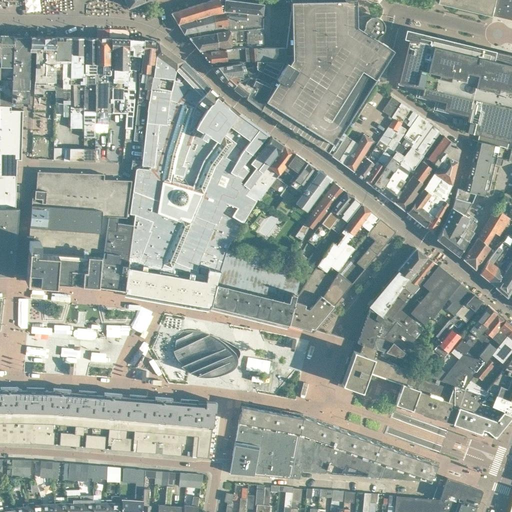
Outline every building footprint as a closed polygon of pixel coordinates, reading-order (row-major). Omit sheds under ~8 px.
[(206,15),(221,12),(218,0),(211,0),(172,13),(171,13),(178,23),(206,15)] [(262,15),(264,4),(233,0),(224,0),(221,0),(218,0),(221,12),(223,12),(229,12),(260,15),(262,15)] [(385,26),(385,25),(384,25),(384,24),(384,22),(383,21),(382,20),(381,19),(380,19),(379,18),(378,17),(376,17),(375,17),(374,17),(373,17),(372,17),(370,18),(369,19),(357,19),(356,0),(284,0),(285,0),(286,1),(287,2),(288,2),(289,3),(291,3),(291,11),(290,11),(287,36),(285,47),(284,59),(283,59),(271,86),(261,109),(260,109),(332,155),(344,135),(376,85),(372,83),(376,77),(381,68),(387,71),(389,59),(388,58),(393,50),(392,49),(384,44),(376,39),(378,36),(380,35),(381,34),(382,33),(383,33),(383,32),(384,30),(384,29),(385,27),(385,26)] [(511,0),(440,0),(440,3),(493,16),(495,8),(506,10),(511,11),(511,0)] [(511,11),(495,8),(493,16),(511,20),(511,11)] [(232,30),(241,30),(245,29),(263,26),(263,15),(262,15),(260,15),(229,12),(223,12),(221,12),(206,15),(178,23),(184,33),(189,32),(190,37),(232,30)] [(241,30),(232,30),(190,37),(199,49),(230,47),(231,49),(247,47),(247,48),(263,47),(263,26),(245,29),(241,30)] [(408,39),(398,82),(418,87),(423,88),(425,83),(472,94),(463,130),(467,131),(479,134),(509,142),(511,142),(511,137),(511,54),(490,50),(489,52),(419,35),(417,41),(408,39)] [(0,79),(12,80),(14,36),(0,36),(0,54),(0,79)] [(29,103),(31,36),(14,36),(12,80),(11,97),(11,102),(29,103)] [(55,37),(36,36),(34,93),(44,93),(44,89),(55,89),(55,37)] [(70,76),(71,37),(55,37),(55,89),(55,104),(70,104),(71,83),(70,83),(69,77),(70,76)] [(83,76),(83,37),(71,37),(70,76),(69,77),(70,83),(71,83),(70,104),(70,128),(83,128),(84,76),(83,76)] [(96,84),(97,37),(85,37),(84,76),(83,128),(84,137),(95,137),(95,112),(96,84)] [(108,78),(109,38),(97,37),(96,84),(95,112),(107,112),(108,78)] [(127,71),(129,39),(111,38),(110,78),(108,78),(107,112),(114,112),(114,99),(123,99),(123,102),(127,103),(126,116),(132,116),(134,90),(127,89),(127,79),(127,71)] [(138,72),(141,40),(129,39),(127,71),(127,79),(134,79),(134,72),(138,72)] [(136,116),(133,140),(144,141),(147,111),(152,77),(157,41),(144,40),(139,90),(136,116)] [(157,41),(152,77),(173,80),(175,70),(184,61),(157,41)] [(284,59),(285,47),(263,47),(247,48),(247,47),(231,49),(201,51),(211,65),(240,61),(240,62),(245,61),(251,60),(255,60),(257,60),(264,60),(283,59),(284,59)] [(261,109),(271,86),(283,59),(264,60),(257,60),(255,60),(256,73),(256,75),(255,78),(247,98),(261,109)] [(184,61),(175,70),(195,89),(191,102),(195,104),(201,95),(210,86),(209,86),(204,81),(194,70),(185,61),(184,60),(184,61)] [(240,63),(212,66),(222,79),(231,76),(245,73),(245,69),(251,68),(251,60),(245,61),(240,62),(240,63)] [(231,76),(222,79),(233,88),(239,81),(239,80),(244,78),(247,77),(251,75),(251,68),(245,69),(245,73),(231,76)] [(384,82),(387,71),(381,68),(376,77),(384,82)] [(133,224),(128,261),(146,264),(162,267),(172,243),(181,222),(182,218),(179,217),(170,213),(167,212),(159,209),(160,204),(160,198),(161,191),(162,183),(165,172),(169,152),(171,141),(172,141),(181,113),(185,100),(191,102),(195,89),(175,70),(173,80),(152,77),(148,102),(147,111),(144,141),(144,145),(142,161),(141,165),(135,169),(135,172),(135,175),(134,181),(133,185),(130,214),(132,214),(135,214),(133,224)] [(247,98),(255,78),(256,75),(256,73),(251,75),(247,77),(244,78),(239,80),(239,81),(233,88),(247,98)] [(192,116),(190,127),(195,129),(195,128),(201,117),(218,95),(210,86),(201,95),(195,104),(190,115),(192,116)] [(194,92),(189,87),(181,113),(175,132),(175,133),(172,138),(171,138),(170,140),(172,141),(171,141),(171,143),(169,142),(168,145),(170,146),(169,152),(166,158),(165,158),(165,160),(166,161),(166,162),(165,163),(164,163),(164,166),(165,166),(165,172),(163,178),(161,177),(161,180),(162,180),(162,181),(161,183),(160,183),(160,185),(161,186),(161,191),(159,194),(155,195),(155,197),(159,199),(159,201),(159,209),(167,212),(167,213),(169,214),(170,213),(179,217),(181,222),(175,236),(174,237),(173,239),(172,242),(172,243),(170,249),(169,249),(167,252),(160,251),(159,254),(166,256),(165,258),(165,260),(161,258),(161,261),(163,263),(162,267),(160,272),(159,275),(156,293),(154,294),(160,295),(171,297),(171,296),(169,295),(165,289),(165,286),(166,278),(168,273),(170,268),(172,264),(173,263),(175,261),(175,259),(175,257),(177,251),(180,245),(181,245),(182,242),(183,240),(183,239),(185,232),(187,227),(189,227),(190,225),(191,222),(190,220),(192,215),(194,210),(196,210),(197,207),(198,205),(197,204),(199,199),(200,196),(202,196),(203,193),(204,191),(203,190),(205,185),(213,165),(223,151),(236,135),(229,129),(218,145),(206,160),(185,212),(175,208),(166,204),(166,202),(168,197),(169,194),(167,194),(168,191),(169,192),(170,189),(168,189),(169,183),(171,177),(172,177),(173,175),(171,174),(172,173),(172,172),(173,172),(174,170),(172,169),(175,157),(176,158),(177,155),(175,155),(176,153),(176,152),(178,153),(178,150),(177,150),(178,143),(184,124),(187,119),(187,120),(188,117),(187,116),(188,115),(188,114),(191,115),(191,112),(189,110),(191,102),(194,92)] [(201,117),(195,128),(204,133),(201,138),(205,141),(209,136),(218,141),(220,136),(229,124),(238,112),(219,94),(218,95),(201,117)] [(391,96),(382,111),(388,116),(387,118),(392,121),(393,119),(391,117),(400,103),(391,96)] [(11,102),(11,97),(0,97),(0,105),(11,105),(11,102)] [(172,169),(169,184),(193,192),(206,160),(220,142),(218,141),(209,136),(205,141),(201,138),(204,133),(195,128),(195,129),(190,127),(192,116),(190,115),(195,104),(191,102),(189,110),(184,124),(175,155),(172,169)] [(401,124),(410,109),(400,103),(391,117),(393,119),(401,124)] [(0,169),(16,170),(17,160),(21,160),(21,150),(22,140),(22,130),(22,120),(22,110),(10,110),(11,106),(0,105),(0,169)] [(410,127),(418,115),(412,111),(407,119),(410,121),(407,125),(410,127)] [(238,112),(229,124),(250,140),(259,128),(238,112)] [(409,149),(428,122),(418,115),(410,127),(403,138),(405,138),(401,143),(409,149)] [(41,117),(41,129),(51,129),(51,117),(41,117)] [(364,180),(400,126),(401,124),(393,119),(392,121),(389,125),(388,125),(377,143),(368,157),(367,156),(363,161),(362,160),(353,172),(355,173),(364,180)] [(413,169),(440,132),(428,122),(409,149),(401,161),(409,166),(413,169)] [(175,257),(170,268),(195,273),(203,254),(215,224),(218,216),(221,209),(231,215),(244,193),(245,193),(250,188),(243,183),(240,181),(245,174),(248,169),(242,165),(241,167),(235,163),(240,153),(244,147),(250,140),(229,124),(220,136),(218,141),(220,142),(224,137),(231,142),(223,151),(213,165),(205,185),(203,190),(200,196),(199,199),(197,204),(192,215),(190,220),(185,232),(180,245),(177,251),(175,257)] [(372,186),(391,157),(393,155),(400,143),(399,142),(406,130),(400,126),(364,180),(372,186)] [(236,161),(235,163),(241,167),(242,165),(245,162),(264,139),(268,134),(266,133),(264,131),(259,128),(250,140),(244,147),(240,153),(236,161)] [(122,143),(123,133),(105,132),(105,142),(122,143)] [(368,157),(377,143),(363,134),(358,143),(344,135),(332,155),(331,155),(353,172),(362,160),(363,161),(367,156),(368,157)] [(479,134),(477,141),(480,141),(499,146),(508,148),(509,142),(479,134)] [(262,172),(283,144),(271,136),(251,161),(256,166),(243,183),(250,188),(262,172)] [(460,149),(444,136),(438,144),(438,145),(428,159),(438,167),(447,156),(457,160),(460,149)] [(494,163),(500,164),(502,158),(496,157),(499,146),(480,141),(477,141),(477,140),(465,191),(475,193),(484,195),(486,189),(483,189),(486,178),(488,179),(490,173),(487,172),(491,156),(495,157),(494,163)] [(379,191),(398,164),(401,161),(409,149),(401,143),(394,155),(393,155),(391,157),(372,186),(379,191)] [(295,152),(283,144),(262,172),(250,188),(245,193),(256,200),(256,199),(259,200),(266,190),(295,152)] [(95,161),(95,149),(83,149),(83,160),(95,161)] [(307,161),(295,152),(266,190),(270,193),(274,188),(276,190),(282,181),(289,186),(307,161)] [(425,227),(439,204),(444,196),(446,197),(447,196),(446,196),(451,184),(457,160),(447,156),(438,167),(428,182),(407,212),(425,227)] [(132,160),(131,169),(135,169),(141,165),(142,161),(132,160)] [(319,170),(307,161),(289,186),(291,187),(287,193),(283,199),(275,209),(285,215),(295,202),(319,170)] [(413,175),(407,170),(409,166),(401,161),(398,164),(379,191),(392,201),(400,191),(401,192),(413,175)] [(430,169),(424,165),(421,163),(413,175),(401,192),(393,202),(405,210),(416,194),(414,192),(430,169)] [(0,208),(9,208),(15,208),(16,170),(0,169),(0,208)] [(330,178),(319,170),(295,202),(305,210),(330,178)] [(102,174),(38,171),(37,182),(36,182),(36,184),(37,184),(37,190),(36,190),(32,189),(29,235),(26,235),(25,250),(28,250),(27,255),(26,276),(25,281),(31,281),(93,286),(99,286),(99,285),(102,261),(108,217),(108,216),(127,217),(130,189),(132,180),(104,179),(102,179),(102,174)] [(345,190),(335,183),(304,221),(309,226),(311,228),(314,224),(316,225),(345,190)] [(476,224),(470,220),(466,227),(463,225),(469,214),(466,212),(472,202),(475,193),(465,191),(457,188),(452,206),(437,238),(458,254),(468,240),(473,232),(473,231),(476,225),(476,224)] [(283,190),(278,196),(283,199),(287,193),(283,190)] [(330,227),(353,197),(346,191),(326,216),(307,241),(315,247),(330,227)] [(256,200),(245,193),(244,193),(231,215),(242,222),(256,200)] [(449,198),(446,197),(444,196),(439,204),(445,207),(447,203),(449,198)] [(338,233),(361,203),(353,197),(330,227),(338,233)] [(432,232),(445,207),(439,204),(425,227),(432,232)] [(342,237),(336,245),(342,249),(342,247),(371,212),(362,205),(341,232),(339,234),(342,237)] [(511,215),(497,205),(490,216),(477,237),(463,259),(475,269),(491,249),(486,245),(495,230),(501,233),(511,215)] [(0,275),(13,275),(18,214),(9,214),(9,208),(0,208),(0,275)] [(128,261),(124,290),(125,290),(126,290),(126,292),(129,293),(202,306),(209,307),(209,304),(211,305),(214,288),(217,277),(223,261),(227,248),(242,222),(231,215),(221,209),(218,216),(215,224),(203,254),(195,273),(170,268),(162,267),(146,264),(128,261)] [(368,230),(378,217),(371,212),(342,247),(342,249),(330,266),(338,271),(344,261),(350,253),(368,230)] [(124,290),(128,266),(133,224),(117,222),(117,217),(108,217),(102,261),(99,285),(99,286),(124,290)] [(333,277),(321,295),(334,306),(395,231),(379,218),(369,231),(368,230),(350,253),(344,261),(338,271),(333,277)] [(304,221),(295,236),(302,239),(309,226),(304,221)] [(488,280),(503,255),(511,239),(511,237),(506,233),(497,246),(479,273),(488,280)] [(329,239),(321,251),(325,253),(332,242),(329,239)] [(325,253),(317,265),(326,272),(330,266),(342,249),(336,245),(332,242),(325,253)] [(289,323),(294,299),(302,267),(296,262),(227,248),(223,261),(217,277),(214,288),(211,305),(289,324),(289,323)] [(408,278),(427,257),(416,248),(398,270),(407,278),(408,278)] [(495,286),(511,257),(511,250),(511,249),(507,257),(503,255),(488,280),(495,286)] [(417,286),(436,264),(427,257),(408,278),(407,278),(395,292),(406,301),(410,297),(409,296),(417,286)] [(511,257),(495,286),(507,296),(511,287),(511,257)] [(306,264),(303,268),(311,273),(314,269),(306,264)] [(301,327),(305,310),(306,304),(327,273),(326,272),(317,265),(314,269),(311,273),(294,299),(289,323),(301,327)] [(417,303),(445,271),(438,265),(410,297),(417,303)] [(395,292),(407,278),(398,270),(368,305),(381,316),(390,302),(388,300),(395,292)] [(425,311),(453,277),(445,271),(417,303),(410,297),(406,301),(407,302),(404,305),(415,314),(421,307),(425,311)] [(319,322),(334,306),(321,295),(333,277),(327,273),(306,304),(305,310),(306,311),(319,322)] [(433,316),(460,282),(453,277),(425,311),(433,316)] [(472,293),(460,282),(433,316),(431,318),(436,321),(442,314),(449,320),(472,293)] [(421,307),(415,314),(404,305),(407,302),(406,301),(395,292),(388,300),(390,302),(381,316),(368,305),(366,309),(363,308),(361,313),(364,316),(355,341),(383,351),(400,357),(426,324),(431,318),(433,316),(425,311),(421,307)] [(483,301),(472,293),(449,320),(456,325),(455,326),(458,329),(473,311),(473,312),(483,301)] [(497,312),(488,305),(452,351),(460,358),(497,312)] [(319,322),(306,311),(305,310),(301,327),(312,330),(319,322)] [(511,325),(497,312),(460,358),(445,375),(441,380),(455,385),(464,388),(470,380),(474,375),(488,359),(493,353),(511,327),(511,325)] [(167,314),(166,322),(182,323),(183,316),(167,314)] [(0,361),(6,362),(7,345),(8,345),(9,331),(8,331),(9,322),(0,322),(0,361)] [(511,348),(511,327),(493,353),(502,361),(511,348)] [(448,353),(461,337),(450,329),(438,344),(448,353)] [(174,350),(173,351),(174,354),(175,356),(177,359),(179,361),(180,362),(182,364),(184,365),(182,366),(181,365),(180,366),(185,368),(189,371),(188,371),(192,373),(197,374),(195,374),(204,375),(213,375),(222,373),(227,371),(232,368),(234,366),(235,364),(236,362),(237,360),(237,358),(236,356),(236,354),(235,352),(233,350),(231,348),(222,341),(211,335),(210,335),(206,333),(202,332),(196,330),(193,330),(190,330),(187,330),(184,331),(181,333),(179,335),(177,337),(176,340),(175,344),(175,347),(176,350),(174,351),(174,350)] [(258,334),(257,342),(273,344),(273,336),(258,334)] [(286,337),(285,346),(294,348),(296,339),(286,337)] [(375,352),(357,345),(355,345),(348,365),(375,374),(380,359),(373,356),(375,352)] [(426,347),(415,361),(420,364),(431,351),(426,347)] [(402,384),(407,368),(380,359),(375,374),(402,384)] [(494,364),(488,359),(474,375),(480,381),(494,364)] [(425,361),(420,367),(429,375),(434,369),(425,361)] [(73,365),(63,365),(63,373),(73,374),(73,365)] [(371,378),(371,377),(371,376),(375,374),(348,365),(342,383),(361,390),(364,382),(368,383),(370,378),(371,378)] [(412,409),(424,374),(424,373),(416,370),(415,371),(407,368),(402,384),(395,403),(412,409)] [(146,371),(136,370),(135,379),(145,380),(146,371)] [(511,375),(509,375),(507,374),(501,371),(486,390),(470,380),(464,388),(465,389),(485,397),(489,392),(496,394),(511,400),(511,375)] [(449,401),(455,385),(441,380),(424,374),(412,409),(445,421),(451,402),(449,401)] [(452,424),(455,416),(465,389),(464,388),(455,385),(449,401),(451,402),(445,421),(452,424)] [(214,409),(214,408),(215,401),(54,388),(18,387),(0,386),(0,442),(31,443),(31,431),(32,428),(34,428),(34,431),(42,431),(48,432),(53,432),(53,425),(74,426),(84,427),(134,431),(133,443),(137,443),(137,440),(143,441),(150,441),(156,442),(159,442),(159,448),(161,448),(162,442),(168,443),(175,443),(182,444),(185,444),(186,436),(198,437),(196,457),(206,458),(205,458),(208,459),(215,409),(214,409)] [(494,437),(511,416),(511,414),(511,411),(482,400),(485,397),(465,389),(455,416),(452,424),(480,433),(482,428),(486,430),(494,437)] [(511,400),(496,394),(489,392),(485,397),(482,400),(511,411),(511,400)] [(322,423),(303,416),(240,405),(239,412),(240,412),(238,421),(239,421),(234,451),(230,453),(232,457),(229,473),(299,479),(302,471),(381,477),(430,481),(431,479),(434,471),(435,471),(438,465),(322,423)] [(383,418),(376,415),(374,421),(381,423),(383,418)] [(80,435),(83,435),(84,427),(74,426),(74,434),(73,434),(72,446),(79,447),(80,435)] [(181,456),(182,444),(175,443),(174,455),(181,456)] [(100,483),(100,479),(102,466),(94,466),(92,478),(92,482),(100,483)] [(123,468),(122,482),(144,484),(145,471),(145,470),(139,470),(134,469),(128,468),(123,468)] [(186,486),(187,473),(180,473),(179,485),(186,486)] [(194,487),(195,474),(187,473),(186,486),(194,487)] [(201,487),(203,475),(195,474),(194,487),(201,487)] [(447,478),(443,488),(438,500),(476,502),(478,502),(482,490),(447,478)] [(170,511),(171,506),(172,486),(167,486),(166,506),(159,505),(158,511),(170,511)] [(438,500),(443,488),(436,486),(432,498),(438,500)] [(302,489),(293,488),(292,492),(292,502),(301,503),(302,489)] [(262,511),(264,505),(265,490),(257,489),(255,504),(257,505),(256,511),(262,511)] [(151,511),(152,506),(149,506),(149,491),(144,490),(144,493),(144,499),(143,504),(142,511),(151,511)] [(344,502),(345,491),(332,490),(331,501),(344,502)] [(354,492),(345,491),(344,502),(353,502),(354,492)] [(232,503),(233,494),(226,492),(224,501),(232,503)] [(290,511),(291,508),(292,502),(292,492),(286,492),(285,503),(284,511),(290,511)] [(369,511),(370,503),(371,494),(364,493),(362,511),(369,511)] [(122,500),(121,511),(142,511),(143,501),(143,494),(135,494),(135,501),(122,500)] [(252,509),(253,504),(254,495),(247,494),(247,497),(245,508),(252,509)] [(66,511),(67,503),(67,496),(53,497),(53,500),(53,511),(66,511)] [(80,511),(80,500),(80,496),(67,496),(67,503),(66,511),(80,511)] [(118,511),(119,496),(111,496),(111,500),(106,500),(105,511),(118,511)] [(198,506),(199,497),(193,496),(191,506),(184,505),(184,507),(183,511),(197,511),(198,506)] [(474,511),(476,507),(475,506),(476,502),(438,500),(432,498),(426,497),(426,498),(396,496),(395,506),(394,511),(474,511)] [(244,511),(245,508),(247,497),(240,497),(238,511),(244,511)] [(92,511),(93,502),(85,502),(85,499),(80,500),(80,511),(92,511)] [(53,511),(53,500),(48,501),(48,503),(41,504),(41,511),(53,511)] [(105,511),(106,500),(101,500),(101,502),(93,502),(92,511),(105,511)] [(41,511),(41,504),(33,505),(33,502),(27,503),(28,511),(41,511)] [(28,511),(27,503),(22,503),(22,506),(15,507),(15,511),(28,511)]
